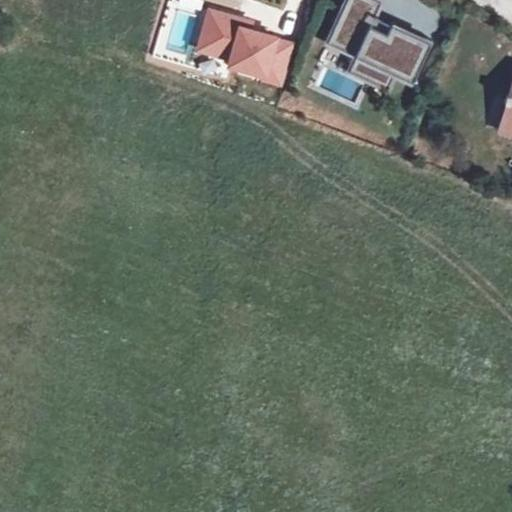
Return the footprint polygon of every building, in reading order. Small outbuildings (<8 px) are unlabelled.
[(373,8),(356,0),(341,0),(326,32),(353,45),(371,54),(363,70),(384,80),(390,67),(391,65),(410,74),(430,34),(391,16),(387,25),(369,17),(373,8)] [(391,16),(373,8),(369,17),(387,25),(391,16)] [(392,14),(391,16),(430,34),(431,33),(392,14)] [(371,54),(353,45),(345,61),(363,70),(371,54)] [(391,65),(390,67),(409,76),(410,74),(391,65)] [(511,96),(509,95),(507,103),(510,104),(502,131),(511,133),(511,96)]
